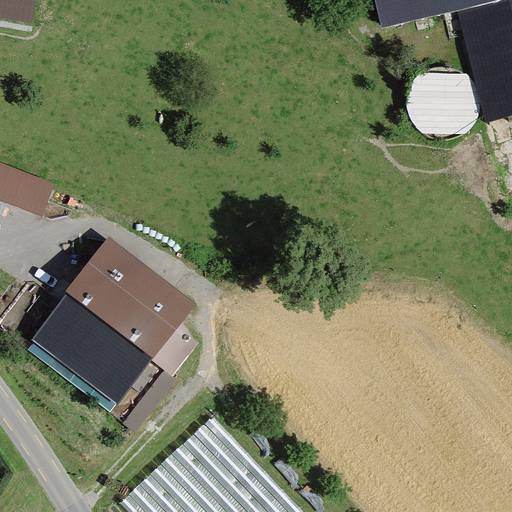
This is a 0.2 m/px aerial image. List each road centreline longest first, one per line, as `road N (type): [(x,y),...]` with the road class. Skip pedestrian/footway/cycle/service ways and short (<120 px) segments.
road 1 (track): [(0,241),(110,226),(205,286),(208,381),(328,511)]
road 2 (tertiary): [(0,406),(74,511)]
